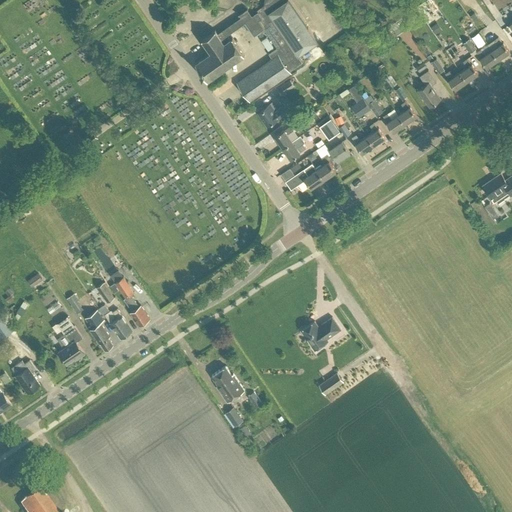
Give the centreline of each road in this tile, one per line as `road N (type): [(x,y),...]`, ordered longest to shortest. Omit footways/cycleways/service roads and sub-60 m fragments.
road 1 (tertiary): [(0,440),(254,270),(302,229)]
road 2 (tertiary): [(302,229),(511,84)]
road 3 (residential): [(302,229),(166,34)]
